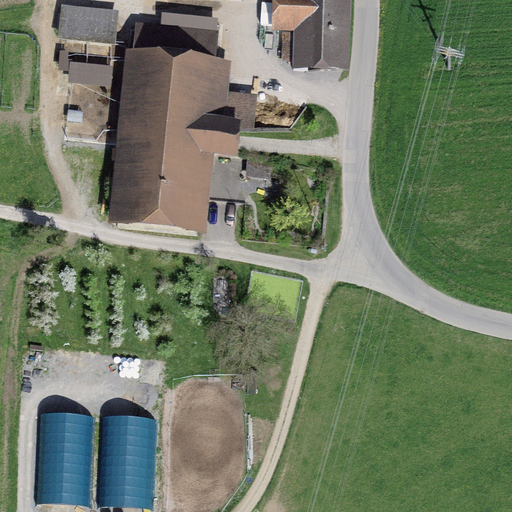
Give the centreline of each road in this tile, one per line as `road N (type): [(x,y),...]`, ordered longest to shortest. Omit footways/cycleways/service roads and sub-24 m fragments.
road 1 (unclassified): [(362,0),(356,219),(373,270),(463,319),(511,331)]
road 2 (track): [(242,511),(264,481),(288,418),(319,275)]
